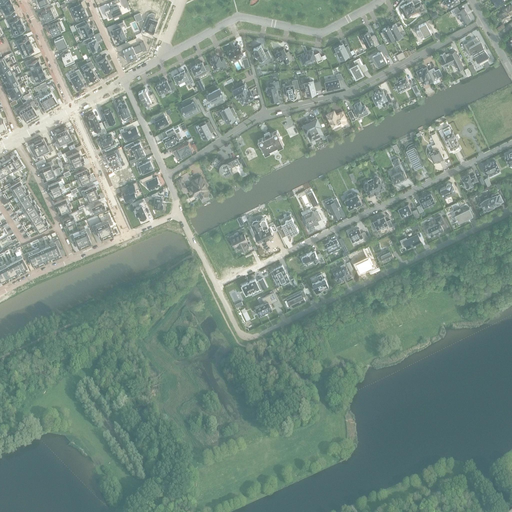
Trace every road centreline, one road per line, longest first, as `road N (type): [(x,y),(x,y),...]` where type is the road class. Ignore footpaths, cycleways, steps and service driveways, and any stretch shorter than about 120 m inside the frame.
road 1 (residential): [(482,20),(345,94),(266,113),(166,176)]
road 2 (residential): [(511,142),(258,264)]
road 3 (residential): [(511,212),(277,325)]
road 4 (residential): [(380,0),(322,33),(237,15),(159,59)]
road 5 (residential): [(258,334),(238,330),(174,215)]
road 6 (residential): [(129,235),(72,109)]
road 7 (residential): [(74,259),(20,137)]
road 8 (residential): [(72,109),(21,0)]
